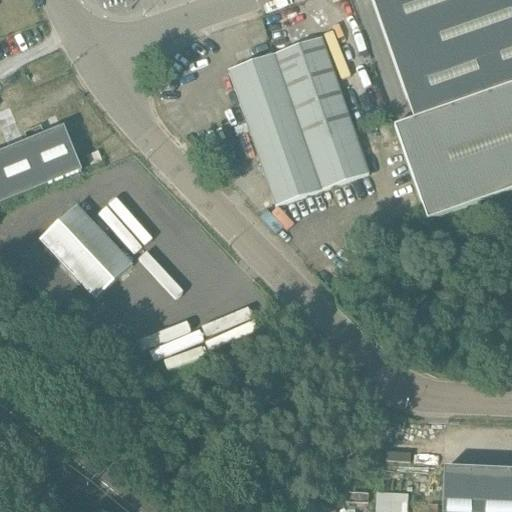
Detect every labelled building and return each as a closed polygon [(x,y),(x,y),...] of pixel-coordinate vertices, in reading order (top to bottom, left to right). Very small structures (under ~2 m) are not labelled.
[(394,127),(427,222),(511,191),(511,0),(370,0),(413,121),(394,127)] [(306,148),(353,131),(321,40),(275,57),(306,148)] [(228,73),(259,164),(306,148),(275,57),(228,73)] [(9,108),(30,97),(21,81),(0,92),(9,108)] [(0,207),(82,174),(64,130),(0,155),(0,207)] [(275,209),(368,176),(353,131),(306,148),(259,164),(275,209)] [(99,207),(87,217),(125,258),(136,247),(99,207)] [(39,243),(95,302),(132,268),(76,208),(39,243)] [(441,511),(511,511),(511,474),(444,472),(441,511)] [(373,511),(405,511),(406,493),(374,493),(373,511)]
